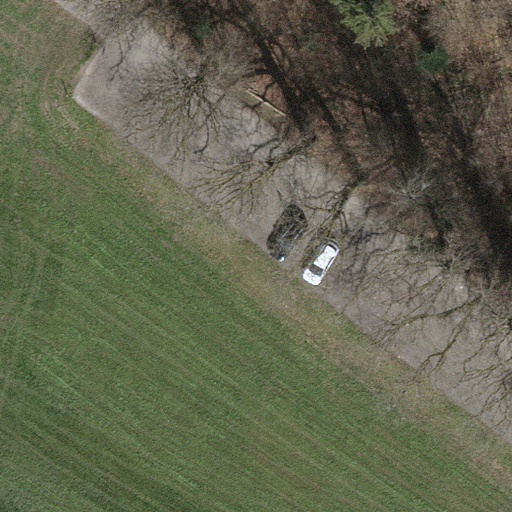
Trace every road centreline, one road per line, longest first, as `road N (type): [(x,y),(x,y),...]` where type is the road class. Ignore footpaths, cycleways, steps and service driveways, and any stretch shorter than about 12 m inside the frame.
road 1 (residential): [(511,329),(84,0)]
road 2 (track): [(220,102),(426,102),(511,74)]
